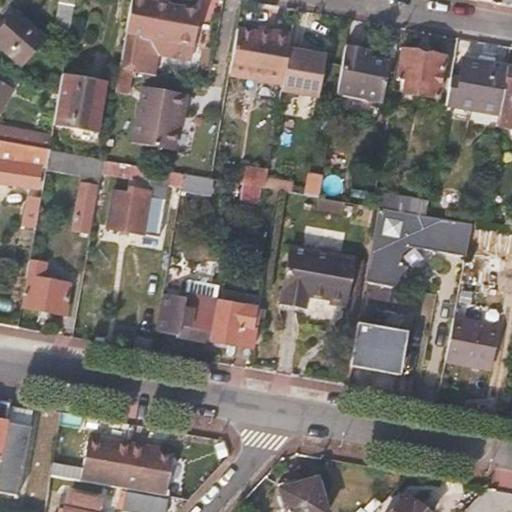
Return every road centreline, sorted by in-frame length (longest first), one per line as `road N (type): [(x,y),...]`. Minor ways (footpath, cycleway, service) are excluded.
road 1 (residential): [(0,359),(284,412)]
road 2 (residential): [(284,412),(511,456)]
road 3 (residential): [(371,0),(511,25)]
road 4 (residential): [(197,511),(284,412)]
